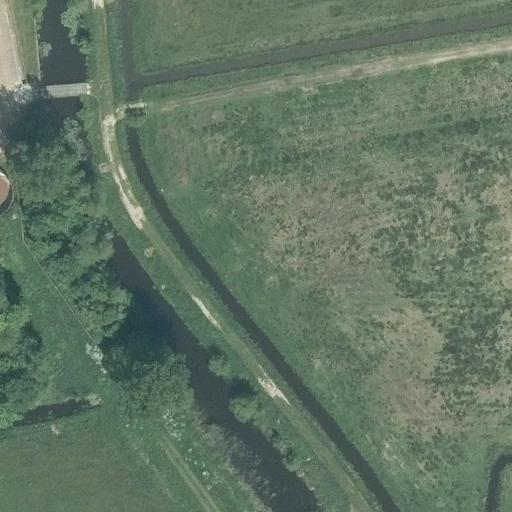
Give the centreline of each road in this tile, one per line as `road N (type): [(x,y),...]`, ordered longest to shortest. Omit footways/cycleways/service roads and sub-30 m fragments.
road 1 (track): [(99,0),(106,112),(511,45)]
road 2 (track): [(106,112),(126,197),(362,511)]
